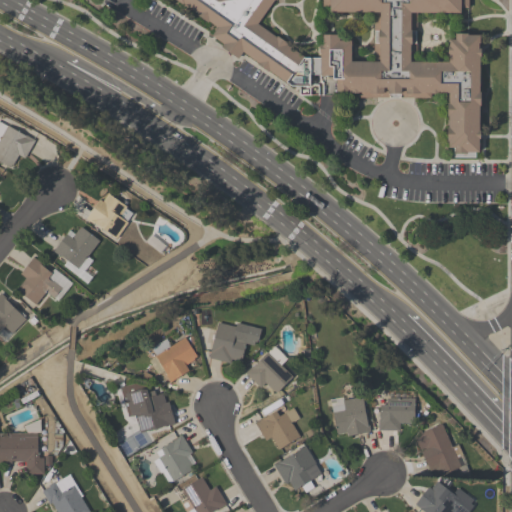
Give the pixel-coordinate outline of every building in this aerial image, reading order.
[(173,0),(273,0),(258,21),(321,69),(322,36),(338,36),(351,46),(351,62),(374,63),(375,13),(323,12),(323,0),(468,0),(468,13),(416,13),(415,62),(450,62),(451,34),(481,35),(480,155),(455,155),(448,149),(449,96),(336,94),(336,80),(320,80),(320,94),(296,94),(173,0)] [(0,162),(11,168),(16,157),(25,161),(35,140),(0,121),(0,162)] [(86,220),(116,241),(136,213),(106,192),(86,220)] [(53,254),(80,273),(102,242),(82,228),(76,236),(69,231),(53,254)] [(73,281),(35,257),(14,291),(37,305),(46,292),(61,301),(73,281)] [(28,318),(1,293),(0,293),(0,337),(5,342),(28,318)] [(210,359),(242,366),(249,330),(217,323),(210,359)] [(167,339),(150,348),(168,383),(193,370),(189,362),(197,357),(187,338),(171,346),(167,339)] [(288,359),(273,345),(245,374),(263,391),(269,385),(278,394),(293,378),(281,366),(288,359)] [(176,426),(167,393),(153,397),(151,388),(127,394),(138,436),(176,426)] [(369,433),(364,395),(331,400),(336,438),(369,433)] [(379,431),(402,431),(402,424),(415,424),(415,399),(387,399),(387,405),(379,405),(379,431)] [(280,410),(255,423),(267,444),(275,440),(280,449),(300,439),(293,425),(300,421),(295,409),(283,416),(280,410)] [(26,434),(0,433),(0,462),(26,462),(26,475),(42,475),(41,424),(26,424),(26,434)] [(461,467),(444,425),(415,437),(430,474),(440,470),(442,475),(461,467)] [(195,455),(182,435),(152,455),(172,484),(193,470),(187,461),(195,455)] [(274,463),(290,494),(323,477),(307,446),(274,463)] [(90,511),(70,472),(41,488),(53,511),(90,511)] [(177,496),(192,511),(213,511),(226,500),(212,486),(210,488),(198,476),(177,496)] [(422,511),(469,511),(477,502),(458,488),(453,495),(434,481),(415,507),(422,511)]
